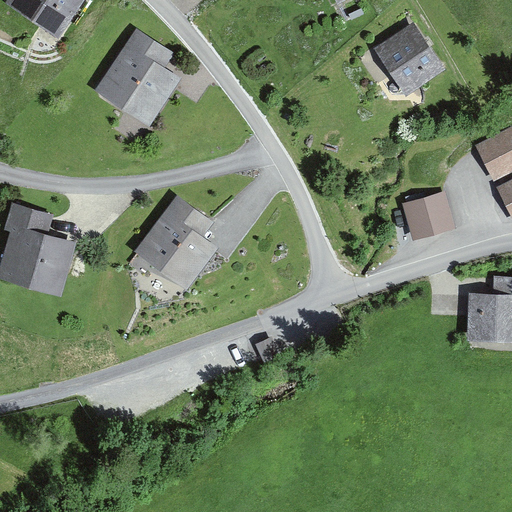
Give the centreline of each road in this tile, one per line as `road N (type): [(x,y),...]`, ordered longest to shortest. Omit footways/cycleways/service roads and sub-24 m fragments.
road 1 (unclassified): [(331,289),(296,309),(57,394),(0,403)]
road 2 (residential): [(272,146),(198,173),(103,187),(0,173)]
road 3 (residential): [(272,146),(202,49),(152,0)]
road 4 (unclassified): [(511,241),(366,286),(331,289)]
road 5 (residential): [(331,289),(306,208),(272,146)]
